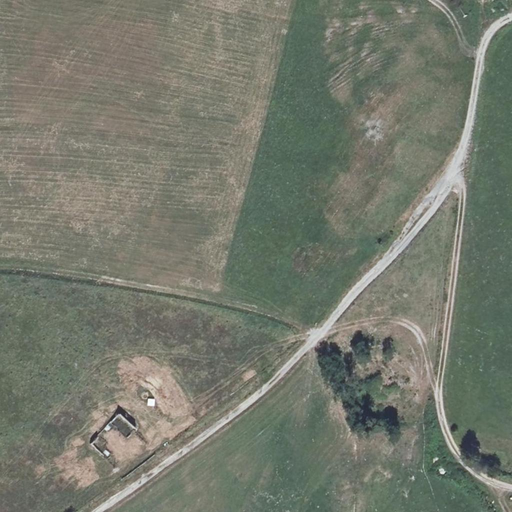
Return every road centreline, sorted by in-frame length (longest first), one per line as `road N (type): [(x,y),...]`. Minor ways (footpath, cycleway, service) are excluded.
road 1 (track): [(92,511),(270,382),(435,205),(458,165)]
road 2 (track): [(496,24),(478,63),(458,165),(462,199),(437,401),(458,459),(511,488)]
road 3 (track): [(437,401),(425,347),(399,319),(257,352)]
